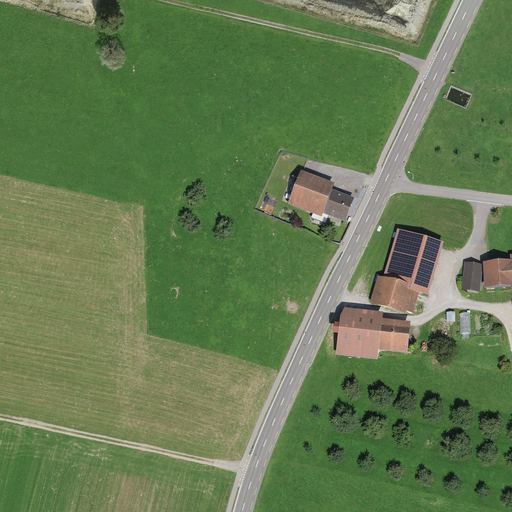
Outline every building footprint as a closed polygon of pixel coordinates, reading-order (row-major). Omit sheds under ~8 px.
[(343,223),(352,201),(330,192),(332,186),(300,173),(287,205),(320,218),(321,215),(343,223)] [(276,201),(267,196),(259,210),(268,214),(276,201)] [(443,244),(397,231),(383,280),(376,278),(368,307),(410,319),(416,296),(428,299),(443,244)] [(488,293),(511,291),(511,263),(485,266),(488,293)] [(463,291),(478,293),(481,267),(466,265),(463,291)] [(339,312),(334,358),(377,363),(378,353),(406,357),(409,327),(382,323),(383,317),(339,312)] [(462,312),(462,334),(472,334),(472,312),(462,312)]
